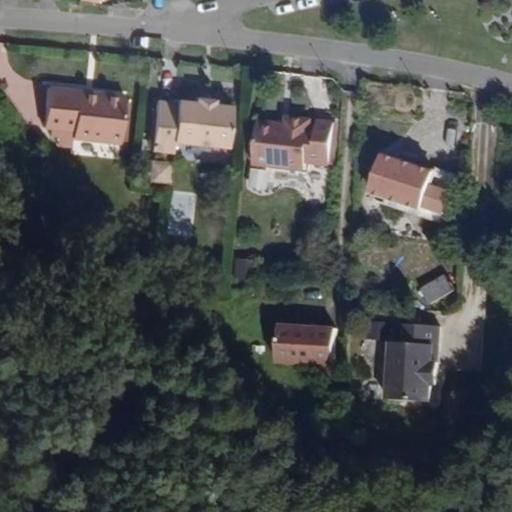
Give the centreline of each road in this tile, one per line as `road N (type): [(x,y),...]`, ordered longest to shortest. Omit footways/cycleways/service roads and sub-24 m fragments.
road 1 (unclassified): [(511,94),(456,67),(142,29)]
road 2 (unclassified): [(142,29),(0,22)]
